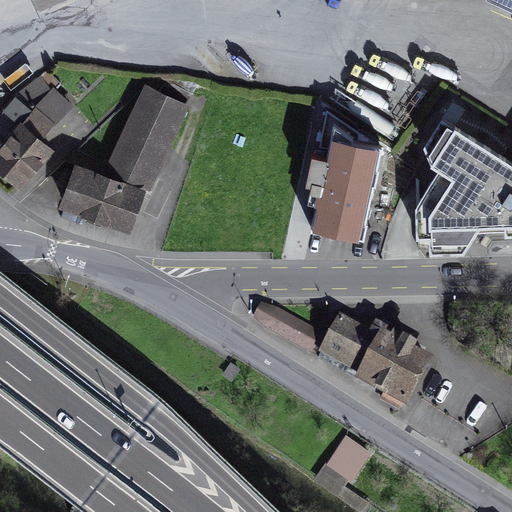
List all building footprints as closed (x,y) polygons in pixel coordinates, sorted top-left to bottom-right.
[(0,134),(3,137),(0,141),(0,168),(21,186),(55,146),(43,135),(74,104),(57,88),(61,83),(52,74),(47,74),(45,71),(16,93),(0,111),(0,134)] [(190,103),(145,81),(105,166),(146,186),(151,188),(190,103)] [(511,155),(442,112),(424,141),(433,163),(438,165),(416,200),(415,234),(429,234),(429,248),(463,247),(474,231),(511,229),(511,155)] [(380,162),(325,149),(310,225),(363,237),(380,162)] [(146,186),(74,159),(59,204),(131,230),(146,186)] [(317,357),(329,334),(261,302),(253,318),(265,328),(317,357)] [(371,329),(340,314),(329,334),(317,357),(316,359),(406,407),(433,357),(416,347),(418,343),(376,320),(371,329)] [(241,368),(231,361),(222,374),(232,381),(241,368)] [(346,433),(326,462),(349,479),(352,481),(372,451),(346,433)] [(326,462),(314,478),(363,511),(364,511),(372,502),(347,482),(349,479),(326,462)]
